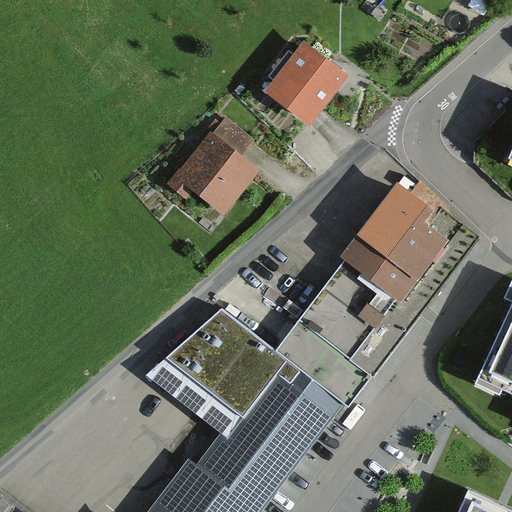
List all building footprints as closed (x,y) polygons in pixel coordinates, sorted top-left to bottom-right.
[(349,89),(308,57),(278,96),(319,128),(349,89)] [(266,173),(222,134),(181,180),(225,220),(266,173)] [(276,355),(344,407),(347,409),(472,243),(403,192),(276,355)] [(263,511),(344,407),(276,355),(222,313),(147,379),(221,437),(197,468),(189,462),(151,511),(263,511)] [(511,321),(485,383),(511,395),(511,321)] [(21,511),(2,498),(0,499),(0,511),(21,511)]
